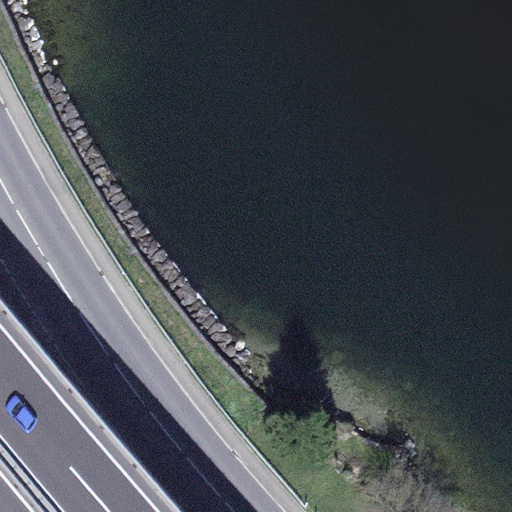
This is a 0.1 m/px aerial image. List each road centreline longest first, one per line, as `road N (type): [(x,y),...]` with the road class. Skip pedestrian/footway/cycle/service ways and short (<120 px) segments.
road 1 (primary): [(0,176),(90,332),(231,511)]
road 2 (motorway): [(103,511),(0,390)]
